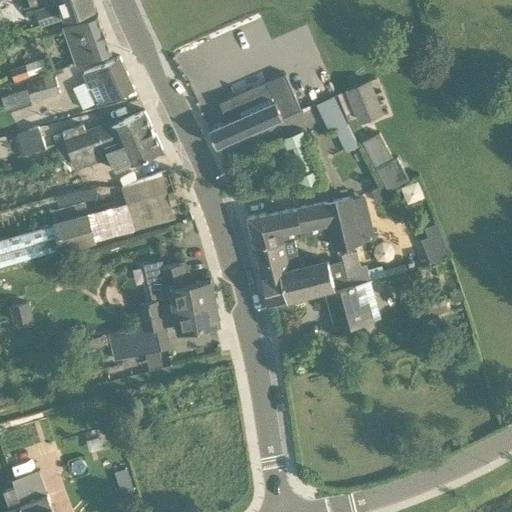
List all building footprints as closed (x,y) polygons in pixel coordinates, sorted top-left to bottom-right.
[(0,14),(0,15),(39,2),(38,0),(10,0),(11,2),(0,5),(0,14)] [(42,25),(96,8),(93,0),(59,0),(60,1),(36,8),(42,25)] [(78,65),(112,53),(99,15),(64,26),(78,65)] [(135,88),(120,56),(84,73),(90,85),(105,78),(114,98),(135,88)] [(15,83),(30,78),(26,64),(10,69),(15,83)] [(32,101),(60,93),(54,74),(26,83),(32,101)] [(208,129),(216,148),(301,112),(285,75),(265,84),(268,89),(238,102),(235,96),(219,103),(227,122),(208,129)] [(383,113),(370,79),(345,88),(346,91),(338,94),(346,114),(355,111),(359,122),(383,113)] [(6,112),(32,104),(27,88),(1,97),(6,112)] [(107,150),(154,130),(145,110),(112,125),(110,121),(88,129),(85,125),(52,136),(61,161),(72,157),(74,162),(107,150)] [(347,123),(334,130),(345,153),(358,146),(347,123)] [(23,155),(46,148),(39,126),(17,133),(23,155)] [(154,130),(107,150),(116,171),(163,149),(154,130)] [(394,159),(389,150),(380,133),(362,142),(389,190),(410,179),(398,156),(394,159)] [(306,141),(293,146),(303,173),(297,176),(302,188),(322,181),(306,141)] [(168,192),(164,176),(122,187),(126,203),(89,213),(88,212),(53,221),(54,224),(0,238),(0,264),(175,219),(172,205),(177,204),(173,190),(168,192)] [(408,202),(423,196),(417,182),(403,188),(408,202)] [(383,186),(372,191),(378,202),(389,196),(383,186)] [(284,240),(315,234),(333,231),(336,246),(373,239),(364,200),(352,203),(350,197),(248,217),(255,246),(284,240)] [(427,224),(429,235),(425,235),(429,260),(449,257),(444,221),(427,224)] [(287,297),(281,273),(302,268),(298,253),(287,255),(284,240),(255,246),(269,302),(287,297)] [(370,278),(366,264),(361,266),(357,251),(342,254),(349,283),(370,278)] [(143,316),(176,308),(177,310),(216,300),(211,279),(189,283),(186,264),(167,268),(165,260),(145,264),(152,300),(140,302),(143,316)] [(340,260),(329,263),(334,289),(348,287),(340,260)] [(334,289),(329,263),(328,262),(302,268),(281,273),(287,297),(329,287),(336,321),(338,329),(375,321),(370,302),(375,300),(370,281),(348,287),(334,289)] [(429,316),(447,312),(442,290),(425,293),(429,316)] [(460,290),(450,293),(453,303),(463,300),(460,290)] [(176,308),(143,316),(144,323),(110,333),(115,359),(145,353),(149,371),(164,368),(160,350),(171,348),(166,325),(178,322),(179,331),(220,322),(216,300),(177,310),(176,308)] [(13,323),(33,318),(29,301),(9,306),(13,323)] [(84,350),(101,345),(99,336),(82,341),(84,350)] [(12,480),(15,487),(23,511),(53,511),(48,495),(44,496),(35,472),(12,480)] [(132,479),(123,483),(126,492),(136,489),(132,479)] [(23,511),(15,487),(2,492),(9,511),(23,511)]
